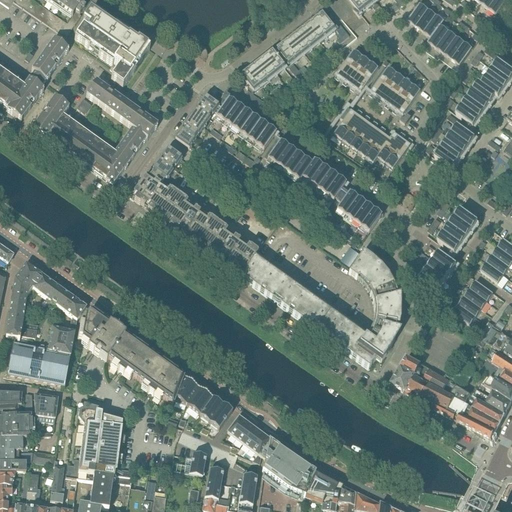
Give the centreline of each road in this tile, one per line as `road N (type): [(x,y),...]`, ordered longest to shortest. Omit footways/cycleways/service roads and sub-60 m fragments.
road 1 (residential): [(413,511),(335,472),(0,234)]
road 2 (residential): [(374,390),(114,203)]
road 3 (residential): [(449,176),(416,149),(438,83),(392,37),(401,16)]
road 4 (residential): [(374,390),(408,331),(399,273),(408,226)]
road 5 (residential): [(498,463),(374,390)]
road 6 (residential): [(203,78),(232,70),(320,0)]
road 7 (residential): [(114,203),(0,122)]
road 8 (residential): [(92,0),(198,74)]
road 9 (residential): [(309,152),(408,226)]
